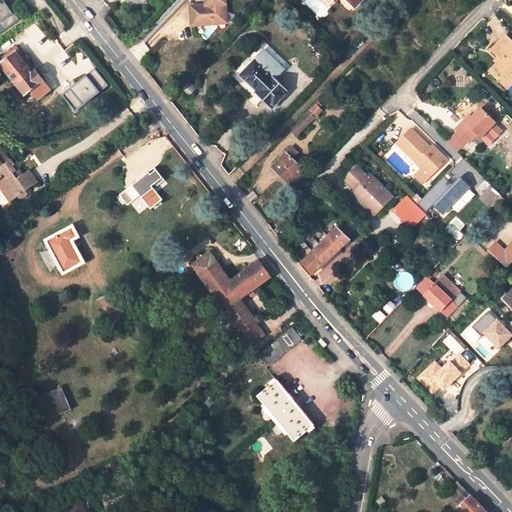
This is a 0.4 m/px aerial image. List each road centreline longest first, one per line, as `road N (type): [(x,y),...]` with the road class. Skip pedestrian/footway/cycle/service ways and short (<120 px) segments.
road 1 (secondary): [(398,399),(312,305),(76,0)]
road 2 (track): [(402,0),(221,188)]
road 3 (unknown): [(161,110),(40,229),(36,265),(52,288)]
road 4 (secondary): [(506,511),(398,399)]
road 5 (residential): [(398,399),(366,435),(352,511)]
